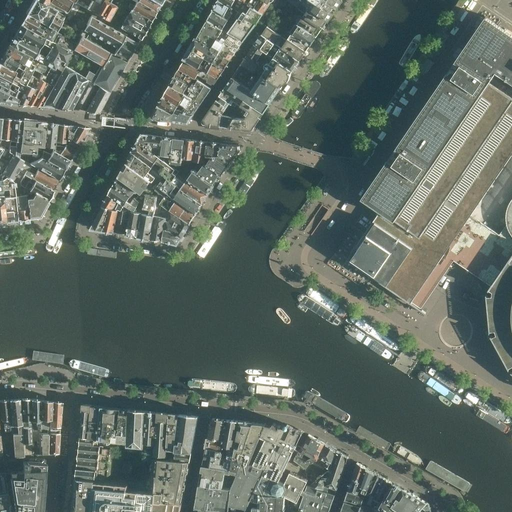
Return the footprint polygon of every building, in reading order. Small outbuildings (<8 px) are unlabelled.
[(56,18),(59,12),(54,9),(37,0),(35,0),(27,14),(56,29),(57,29),(61,20),(56,18)] [(72,1),(70,0),(37,0),(54,9),(57,3),(68,8),(72,1)] [(108,1),(107,0),(70,0),(72,1),(76,3),(77,0),(89,0),(92,1),(88,10),(107,21),(116,6),(108,1)] [(155,12),(134,0),(132,5),(129,3),(127,6),(131,9),(151,20),(151,19),(152,17),(152,18),(152,17),(153,16),(155,12)] [(160,5),(151,0),(133,0),(134,0),(155,12),(160,5)] [(244,41),(257,23),(263,13),(255,8),(249,5),(246,3),(241,0),(236,0),(232,8),(234,10),(241,14),(231,29),(226,26),(230,20),(213,10),(208,20),(244,41)] [(234,10),(232,8),(219,0),(216,0),(215,3),(217,4),(213,10),(230,20),(231,21),(233,16),(231,15),(234,10)] [(232,8),(236,0),(219,0),(232,8)] [(260,0),(241,0),(246,3),(247,0),(250,0),(252,0),(249,5),(255,8),(260,0)] [(263,13),(270,4),(263,0),(260,0),(255,8),(263,13)] [(304,2),(300,0),(285,0),(299,9),(304,2)] [(342,0),(300,0),(304,2),(329,19),(342,0)] [(357,32),(358,31),(379,0),(369,0),(350,29),(350,30),(350,31),(350,32),(351,32),(351,33),(352,33),(353,33),(353,34),(354,34),(355,33),(356,33),(357,32)] [(466,0),(459,0),(450,14),(455,18),(465,2),(466,0)] [(317,36),(329,19),(304,2),(299,9),(305,14),(297,25),(296,24),(290,32),(292,33),(291,34),(310,46),(316,37),(317,37),(317,36)] [(137,43),(151,20),(131,9),(120,28),(117,32),(137,43)] [(56,29),(27,14),(21,25),(50,39),(56,29)] [(137,43),(117,32),(90,16),(82,29),(116,47),(112,54),(126,62),(127,62),(127,61),(127,60),(129,56),(130,56),(130,55),(130,54),(130,53),(131,50),(132,50),(133,50),(134,50),(134,49),(134,48),(136,44),(137,44),(137,43)] [(472,274),(494,288),(511,260),(511,238),(509,234),(507,228),(507,226),(499,237),(480,224),(511,176),(511,34),(486,16),(475,33),(464,48),(463,49),(459,46),(454,53),(452,57),(456,60),(374,180),(362,199),(380,211),(365,233),(364,234),(347,260),(372,278),(373,278),(426,314),(427,312),(422,309),(454,262),(472,274)] [(244,41),(208,20),(207,20),(208,21),(206,23),(205,24),(200,33),(200,34),(199,36),(198,36),(198,37),(211,45),(210,47),(221,54),(231,60),(244,41)] [(433,39),(438,42),(451,23),(447,20),(433,39)] [(77,40),(57,29),(56,29),(50,39),(21,25),(15,35),(66,59),(72,49),(77,40)] [(281,35),(275,31),(267,26),(262,35),(275,43),(281,35)] [(275,43),(262,35),(262,34),(254,44),(264,51),(268,53),(271,48),(277,52),(273,57),(293,70),(294,70),(300,60),(275,43)] [(300,60),(310,46),(291,34),(287,40),(281,35),(275,43),(300,60)] [(66,59),(15,35),(10,45),(9,45),(52,66),(56,68),(61,70),(63,66),(62,66),(66,59)] [(85,110),(99,87),(109,92),(114,83),(121,71),(121,70),(126,62),(112,54),(79,36),(77,40),(72,49),(100,65),(95,74),(88,70),(83,78),(63,66),(61,70),(52,86),(52,85),(41,106),(85,110)] [(221,54),(210,47),(211,45),(198,37),(197,38),(198,38),(196,40),(193,46),(192,48),(191,49),(205,57),(209,60),(215,63),(221,54)] [(347,48),(337,41),(321,66),(331,72),(347,48)] [(258,60),(264,51),(254,44),(248,53),(248,54),(258,60)] [(52,66),(9,45),(5,53),(4,54),(35,68),(43,71),(48,74),(52,66)] [(416,65),(420,68),(434,48),(429,45),(416,65)] [(202,61),(205,57),(191,49),(187,56),(185,55),(183,58),(185,59),(208,73),(215,63),(209,60),(207,64),(202,61)] [(273,57),(268,53),(264,51),(258,60),(248,54),(240,65),(239,66),(249,72),(255,76),(257,71),(263,75),(282,87),(284,84),(286,83),(287,82),(288,81),(289,80),(290,79),(290,78),(291,77),(291,76),(291,75),(291,74),(291,73),(293,70),(273,57)] [(35,68),(4,54),(2,52),(0,55),(3,56),(0,60),(0,62),(14,69),(16,65),(23,68),(21,72),(23,73),(31,77),(32,75),(35,68)] [(225,69),(231,60),(221,54),(215,63),(224,70),(225,70),(225,69)] [(208,73),(185,59),(179,69),(196,79),(198,75),(214,84),(218,79),(208,73)] [(15,74),(17,71),(14,69),(0,62),(0,71),(27,83),(28,83),(31,77),(23,73),(21,77),(15,74)] [(218,79),(224,70),(215,63),(208,73),(218,79)] [(242,83),(249,72),(239,66),(232,77),(242,83)] [(41,106),(52,85),(52,86),(61,70),(56,68),(52,76),(50,79),(48,78),(34,105),(41,106)] [(196,79),(179,69),(175,76),(191,86),(194,82),(196,79)] [(27,83),(0,71),(0,79),(10,84),(11,84),(12,81),(17,84),(16,87),(24,90),(25,88),(27,83)] [(34,105),(48,78),(50,79),(52,76),(48,74),(43,71),(39,79),(26,104),(34,105)] [(26,104),(39,79),(32,75),(31,77),(28,83),(32,85),(29,90),(25,88),(24,90),(20,96),(17,103),(18,104),(20,103),(22,104),(26,104)] [(264,113),(282,87),(263,75),(253,90),(242,83),(232,77),(225,87),(245,100),(264,113)] [(191,86),(175,76),(171,85),(184,92),(186,88),(189,90),(191,86)] [(307,105),(321,85),(322,84),(322,83),(322,81),(323,80),(323,79),(322,78),(322,77),(320,78),(318,79),(317,80),(316,81),(315,82),(302,101),(302,102),(302,103),(302,104),(303,105),(304,105),(304,106),(305,106),(306,106),(306,105),(307,105)] [(8,88),(10,84),(0,79),(0,87),(7,91),(20,96),(24,90),(16,87),(14,90),(8,88)] [(212,88),(198,80),(196,84),(194,82),(191,86),(207,96),(212,88)] [(194,99),(189,95),(184,92),(171,85),(166,92),(164,91),(163,93),(165,94),(164,96),(179,105),(176,110),(187,112),(189,110),(187,108),(194,99)] [(207,96),(191,86),(189,90),(188,91),(191,92),(189,95),(194,99),(202,103),(207,96)] [(98,112),(109,92),(99,87),(85,110),(98,112)] [(239,109),(245,100),(225,87),(219,96),(222,98),(220,102),(225,105),(219,113),(219,114),(219,115),(219,116),(220,116),(220,117),(221,117),(230,103),(239,109)] [(17,103),(20,96),(7,91),(2,102),(17,103)] [(179,105),(164,96),(159,106),(175,113),(176,110),(179,105)] [(190,121),(194,114),(202,103),(194,99),(187,108),(189,110),(187,112),(176,110),(175,113),(171,120),(172,120),(174,120),(173,120),(188,122),(190,121)] [(225,105),(220,102),(218,101),(217,100),(203,120),(202,122),(203,124),(205,124),(220,126),(221,117),(220,117),(220,116),(219,116),(219,115),(219,114),(219,113),(225,105)] [(264,113),(245,100),(239,109),(246,114),(242,120),(244,120),(253,124),(255,120),(258,122),(264,113)] [(304,110),(295,105),(279,128),(288,134),(304,110)] [(171,120),(175,113),(159,106),(158,107),(156,110),(156,111),(154,114),(153,116),(154,116),(155,117),(154,118),(155,118),(154,118),(156,119),(156,118),(160,119),(161,119),(164,119),(164,120),(166,120),(166,119),(169,119),(169,120),(170,120),(171,120)] [(230,127),(233,119),(221,117),(220,126),(230,127)] [(7,136),(8,133),(12,119),(2,118),(0,124),(0,146),(4,149),(6,142),(0,140),(2,135),(7,136)] [(13,155),(22,120),(12,119),(8,133),(13,134),(11,141),(6,140),(6,142),(4,149),(8,151),(13,155)] [(253,124),(244,120),(242,120),(233,119),(230,127),(251,130),(252,129),(254,128),(254,127),(254,125),(253,124)] [(42,143),(45,123),(34,122),(22,120),(13,155),(24,161),(24,160),(27,162),(39,157),(40,150),(40,149),(33,147),(34,141),(42,143)] [(53,143),(56,124),(45,123),(42,143),(40,149),(40,150),(44,152),(45,145),(50,146),(50,148),(52,149),(53,143)] [(64,146),(64,144),(68,125),(56,124),(53,143),(59,145),(60,140),(62,140),(61,145),(64,146)] [(79,144),(85,134),(89,127),(68,125),(64,144),(66,145),(70,139),(79,144)] [(161,157),(162,136),(143,134),(138,142),(161,157)] [(172,165),(174,138),(173,138),(173,137),(162,136),(161,157),(172,165)] [(184,159),(185,139),(174,138),(172,165),(179,171),(180,170),(180,169),(184,159)] [(79,144),(70,139),(66,145),(75,150),(76,150),(79,144)] [(193,165),(196,140),(185,139),(184,159),(193,165)] [(204,162),(206,154),(208,142),(196,140),(193,165),(193,167),(197,170),(198,171),(204,162)] [(172,165),(161,157),(138,142),(133,152),(153,165),(156,161),(162,165),(159,170),(165,174),(173,180),(179,171),(172,165)] [(220,156),(222,143),(218,143),(212,142),(208,142),(206,154),(212,155),(220,156)] [(75,150),(66,145),(64,144),(64,146),(61,145),(59,145),(53,143),(52,149),(52,150),(70,160),(75,150)] [(222,174),(240,149),(239,145),(238,145),(222,143),(220,156),(212,155),(207,163),(222,174)] [(70,160),(52,150),(49,155),(44,152),(40,150),(39,157),(44,160),(45,158),(64,169),(70,160)] [(12,181),(24,161),(13,155),(8,151),(3,158),(0,156),(0,187),(2,187),(1,175),(12,181)] [(159,170),(153,165),(133,152),(127,162),(157,184),(165,174),(159,170)] [(95,176),(101,179),(111,160),(111,159),(111,158),(111,157),(110,157),(110,156),(109,156),(108,156),(107,156),(107,157),(106,157),(95,176)] [(64,169),(45,158),(44,160),(39,157),(27,162),(58,179),(64,169)] [(215,184),(198,171),(197,170),(193,174),(190,172),(193,167),(193,165),(184,159),(180,169),(181,170),(187,176),(189,177),(209,194),(215,184)] [(40,216),(48,202),(47,201),(47,200),(32,191),(25,186),(20,183),(25,174),(52,190),(57,182),(57,181),(58,180),(58,179),(27,162),(24,160),(24,161),(12,181),(17,219),(29,218),(40,216)] [(157,184),(127,162),(120,175),(147,194),(148,194),(150,194),(157,184)] [(222,174),(207,163),(204,162),(198,171),(215,184),(222,174)] [(209,194),(189,177),(185,182),(178,176),(181,170),(180,169),(180,170),(179,171),(173,180),(203,203),(209,194)] [(229,207),(236,212),(258,179),(258,178),(258,177),(258,176),(258,175),(258,174),(258,173),(257,172),(256,172),(255,172),(254,172),(253,173),(252,174),(251,174),(251,175),(229,207)] [(53,190),(52,190),(25,174),(20,183),(25,186),(28,181),(35,185),(32,191),(47,200),(53,190)] [(197,214),(203,203),(173,180),(165,174),(157,184),(163,188),(169,192),(197,214)] [(17,219),(12,181),(1,175),(2,187),(5,220),(6,220),(16,219),(17,219)] [(147,194),(120,175),(115,183),(134,196),(137,192),(140,194),(137,198),(142,202),(145,204),(147,194)] [(67,210),(68,210),(81,181),(82,181),(82,180),(81,179),(81,178),(80,178),(80,177),(79,177),(78,177),(77,177),(77,178),(76,178),(76,179),(62,207),(61,208),(61,209),(61,210),(61,211),(61,212),(61,213),(61,214),(62,214),(63,214),(64,213),(65,213),(66,212),(67,211),(67,210)] [(130,200),(134,196),(115,183),(111,190),(110,189),(108,193),(110,194),(119,200),(121,202),(125,205),(133,210),(135,212),(142,202),(137,198),(136,198),(133,202),(130,200)] [(150,238),(158,199),(162,202),(169,192),(163,188),(157,184),(149,194),(148,194),(147,194),(145,204),(139,236),(150,238)] [(197,214),(169,192),(162,202),(191,224),(197,214)] [(114,208),(119,200),(110,194),(105,201),(103,200),(101,205),(103,206),(108,209),(110,205),(114,208)] [(191,224),(162,202),(158,199),(150,238),(163,241),(165,231),(174,232),(174,233),(182,237),(191,224)] [(114,231),(119,211),(124,212),(125,205),(121,202),(116,209),(114,208),(110,205),(108,209),(103,230),(114,231)] [(139,236),(145,204),(142,202),(135,212),(133,210),(127,233),(139,236)] [(511,202),(510,205),(508,210),(507,216),(506,222),(507,228),(509,234),(511,238),(511,260),(494,288),(488,296),(490,296),(492,297),(492,302),(488,302),(487,300),(486,300),(490,339),(490,338),(491,337),(495,336),(496,340),(492,342),(491,342),(509,375),(509,373),(511,371),(511,377),(511,378),(511,202)] [(127,233),(133,210),(125,205),(124,212),(119,211),(114,231),(127,233)] [(103,230),(108,209),(103,206),(91,227),(91,228),(103,230)] [(58,219),(45,249),(45,250),(46,251),(46,252),(47,252),(48,253),(49,253),(50,253),(50,252),(51,252),(52,251),(66,222),(66,221),(66,220),(66,219),(66,218),(65,218),(65,217),(64,217),(63,216),(62,216),(61,216),(60,216),(60,217),(59,217),(58,218),(58,219)] [(203,261),(204,261),(227,224),(227,223),(227,222),(226,221),(226,220),(225,220),(225,219),(224,219),(223,219),(222,219),(221,219),(220,219),(219,219),(219,220),(218,220),(218,221),(196,255),(196,256),(196,257),(197,258),(197,259),(198,260),(199,260),(199,261),(200,261),(201,261),(202,261),(203,261)] [(184,238),(182,237),(174,233),(174,232),(165,231),(163,241),(178,244),(180,245),(184,238)] [(88,255),(117,259),(118,252),(89,248),(88,255)] [(0,266),(29,265),(31,264),(32,264),(33,263),(34,262),(34,261),(34,260),(33,259),(32,258),(32,257),(30,257),(28,257),(0,258),(0,266)] [(311,289),(308,289),(307,290),(307,291),(308,292),(308,293),(309,294),(310,296),(311,297),(312,298),(313,299),(341,317),(342,318),(344,318),(345,318),(346,317),(347,316),(348,315),(348,313),(348,312),(347,311),(346,310),(318,292),(317,291),(315,290),(314,290),(312,289),(311,289)] [(301,295),(299,295),(298,295),(298,297),(298,298),(299,299),(299,301),(300,302),(301,303),(302,305),(304,306),(333,325),(335,326),(336,326),(337,326),(339,325),(340,323),(341,322),(341,320),(341,319),(340,318),(339,316),(310,297),(308,296),(307,295),(305,295),(303,295),(302,295),(301,295)] [(351,318),(350,319),(350,321),(351,322),(352,323),(353,324),(387,347),(389,348),(391,348),(393,349),(394,350),(396,350),(397,350),(400,350),(400,349),(399,347),(398,346),(397,345),(396,344),(395,342),(393,341),(392,340),(358,318),(356,317),(354,316),(353,316),(352,317),(351,318)] [(344,329),(347,333),(385,359),(386,359),(387,359),(388,360),(389,360),(390,360),(391,359),(392,359),(393,359),(393,358),(393,357),(393,356),(393,355),(393,354),(392,353),(392,352),(391,351),(390,350),(353,325),(347,324),(344,329)] [(32,359),(63,363),(64,354),(33,351),(32,359)] [(0,370),(25,365),(30,360),(23,357),(0,362),(0,370)] [(112,372),(82,362),(81,362),(80,363),(79,363),(78,364),(78,365),(77,365),(77,366),(77,367),(77,368),(77,369),(78,370),(79,370),(79,371),(108,379),(109,379),(110,379),(111,379),(111,378),(112,378),(112,377),(112,376),(113,375),(113,374),(112,373),(112,372)] [(426,371),(459,395),(460,395),(461,395),(462,394),(463,393),(464,393),(464,392),(464,391),(465,390),(465,389),(465,388),(464,387),(431,365),(430,365),(429,365),(428,365),(427,365),(427,366),(426,366),(426,367),(425,368),(425,369),(425,370),(426,371)] [(463,399),(424,371),(423,371),(422,371),(421,371),(420,372),(419,373),(418,374),(418,375),(418,376),(418,377),(458,405),(463,399)] [(245,384),(260,386),(285,389),(286,389),(287,389),(288,388),(289,388),(290,387),(291,386),(291,385),(292,384),(291,383),(290,382),(289,381),(288,380),(287,380),(245,375),(245,376),(244,376),(244,377),(243,377),(243,378),(242,379),(242,380),(242,381),(243,382),(243,383),(244,383),(244,384),(245,384)] [(192,389),(233,393),(234,393),(235,392),(236,391),(236,390),(237,389),(237,388),(237,387),(237,386),(236,385),(236,384),(235,384),(235,383),(234,383),(233,383),(191,379),(190,379),(189,380),(188,381),(187,382),(187,383),(187,384),(187,385),(188,386),(188,387),(189,388),(190,389),(191,389),(192,389)] [(253,387),(251,388),(250,389),(252,391),(252,392),(253,392),(254,393),(256,394),(257,394),(259,394),(288,398),(289,398),(291,397),(292,395),(293,394),(293,393),(292,391),(291,391),(290,390),(289,389),(260,386),(258,386),(257,386),(255,386),(254,387),(253,387)] [(302,397),(303,398),(345,423),(346,423),(347,423),(348,422),(349,422),(349,421),(350,421),(350,419),(350,418),(350,417),(350,416),(349,415),(308,391),(307,390),(306,390),(305,390),(304,390),(303,391),(302,392),(302,393),(301,394),(301,395),(302,396),(302,397)] [(467,397),(467,398),(468,399),(469,400),(501,421),(503,422),(504,423),(506,423),(508,424),(509,424),(511,424),(511,423),(511,420),(511,419),(510,417),(509,416),(508,415),(506,414),(474,393),(472,392),(471,392),(470,392),(468,393),(467,394),(467,395),(467,397)] [(24,455),(23,443),(22,427),(22,424),(22,420),(20,398),(10,399),(9,399),(12,425),(11,425),(12,431),(12,434),(13,433),(14,448),(13,448),(14,456),(24,456),(24,455)] [(30,424),(30,420),(30,398),(20,398),(22,420),(28,420),(28,427),(22,427),(23,443),(39,441),(39,432),(39,428),(31,429),(30,424)] [(39,428),(39,400),(30,398),(30,420),(35,420),(35,424),(30,424),(31,429),(39,428)] [(12,425),(9,399),(0,399),(0,408),(1,418),(3,420),(4,431),(12,431),(11,425),(12,425)] [(49,454),(50,401),(39,400),(39,428),(47,428),(47,432),(39,432),(39,441),(40,454),(49,454)] [(59,453),(60,427),(62,402),(50,401),(49,454),(59,453)] [(167,449),(170,413),(146,411),(129,409),(118,408),(107,407),(83,404),(81,437),(80,444),(95,445),(95,441),(103,442),(103,443),(128,446),(127,452),(144,453),(144,446),(155,447),(155,454),(167,455),(167,449)] [(475,414),(475,415),(506,434),(507,434),(508,433),(509,432),(510,431),(510,430),(510,429),(511,428),(510,427),(479,408),(478,408),(477,409),(476,410),(475,411),(475,412),(475,413),(475,414)] [(176,450),(180,414),(170,413),(167,449),(175,450),(176,450)] [(195,434),(198,416),(180,414),(176,450),(192,451),(194,441),(195,434)] [(223,439),(226,419),(212,418),(208,437),(223,439)] [(237,439),(240,421),(226,419),(223,439),(222,445),(225,446),(224,450),(224,456),(228,456),(228,452),(234,453),(235,447),(236,445),(237,439)] [(305,492),(299,489),(304,480),(288,471),(282,482),(278,480),(304,432),(297,429),(291,426),(291,427),(280,425),(274,422),(273,425),(272,424),(272,425),(266,424),(266,423),(265,423),(240,421),(237,439),(241,440),(240,446),(236,445),(235,447),(234,453),(228,452),(228,456),(224,456),(224,450),(207,447),(203,464),(229,468),(229,471),(231,472),(232,471),(237,473),(232,487),(231,498),(230,506),(240,507),(239,511),(299,511),(300,509),(307,511),(329,511),(333,502),(334,497),(307,488),(305,492)] [(317,459),(326,444),(309,434),(295,460),(306,468),(311,462),(317,459)] [(222,445),(223,439),(208,437),(207,447),(224,450),(225,446),(222,445)] [(190,461),(175,459),(148,456),(147,466),(150,466),(149,473),(147,473),(145,491),(127,489),(127,484),(107,482),(110,449),(94,448),(95,445),(80,444),(79,452),(79,459),(78,467),(78,468),(77,477),(95,479),(92,511),(180,511),(182,505),(182,504),(190,461)] [(321,468),(327,458),(329,459),(323,469),(327,471),(329,472),(336,450),(326,444),(317,459),(311,462),(321,468)] [(400,457),(418,464),(424,464),(421,458),(401,446),(398,445),(396,445),(394,446),(393,448),(392,452),(394,454),(400,457)] [(190,461),(192,451),(176,450),(175,459),(190,461)] [(337,489),(341,478),(348,457),(336,450),(329,472),(327,471),(309,485),(323,490),(325,485),(337,489)] [(41,511),(46,462),(46,459),(39,459),(28,460),(28,462),(22,461),(22,471),(10,471),(10,474),(4,474),(9,508),(9,511),(41,511)] [(427,469),(469,494),(474,485),(431,460),(427,469)] [(362,481),(367,468),(357,462),(352,478),(353,478),(362,481)] [(226,486),(229,471),(229,468),(203,464),(199,484),(226,486)] [(364,497),(375,472),(367,468),(362,481),(353,478),(348,490),(357,493),(357,495),(364,497)] [(9,511),(9,508),(4,474),(4,471),(0,471),(0,511),(9,511)] [(375,472),(364,497),(361,504),(370,507),(373,500),(383,477),(375,472)] [(92,511),(95,479),(77,477),(76,485),(75,511),(92,511)] [(382,501),(393,482),(383,477),(373,500),(378,501),(379,499),(382,501)] [(389,509),(403,488),(393,482),(382,501),(376,511),(389,511),(390,510),(389,509)] [(232,487),(226,486),(199,484),(198,495),(231,498),(232,487)] [(428,511),(431,509),(429,502),(427,501),(403,488),(389,509),(390,510),(389,511),(428,511)] [(376,511),(382,501),(379,499),(378,501),(374,509),(370,507),(361,504),(364,497),(357,495),(357,493),(348,490),(345,499),(340,511),(376,511)] [(230,506),(231,498),(198,495),(196,506),(230,510),(230,506)]
